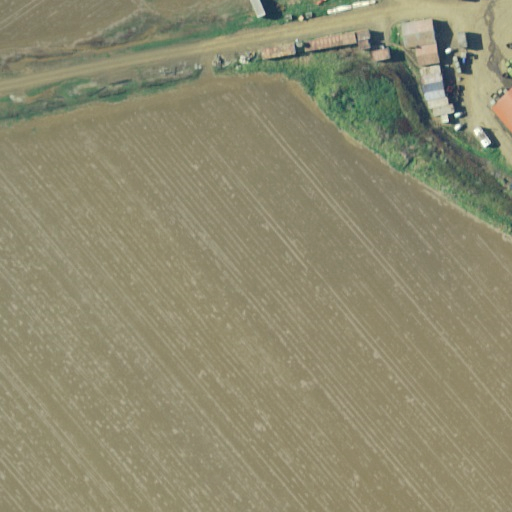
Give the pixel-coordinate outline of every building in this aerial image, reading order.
[(401,23),(405,48),(416,46),(419,65),(439,62),(436,42),(434,42),(430,19),(401,23)] [(305,41),(307,52),(358,42),(370,39),(371,39),(372,39),(370,28),(305,41)] [(358,42),(357,42),(358,51),(373,48),(371,39),(370,39),(358,42)] [(261,49),(263,59),(295,54),(293,44),(261,49)] [(372,51),(373,61),(390,58),(389,48),(372,51)] [(511,79),(488,100),(511,128),(511,79)]
